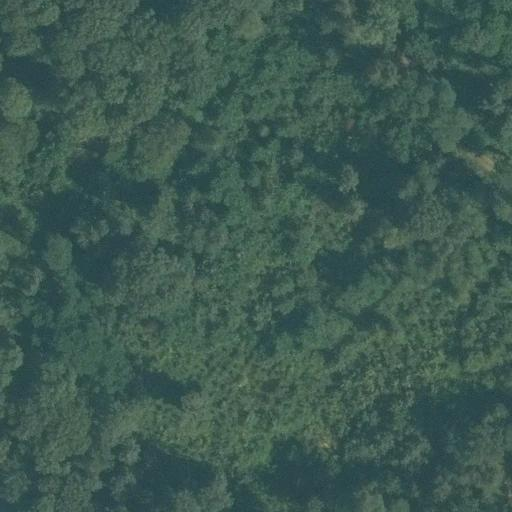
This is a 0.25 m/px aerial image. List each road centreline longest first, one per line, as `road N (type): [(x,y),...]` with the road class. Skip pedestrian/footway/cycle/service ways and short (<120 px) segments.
road 1 (track): [(0,204),(269,511)]
road 2 (track): [(511,186),(397,73),(294,0)]
road 3 (track): [(369,511),(452,413),(511,393)]
